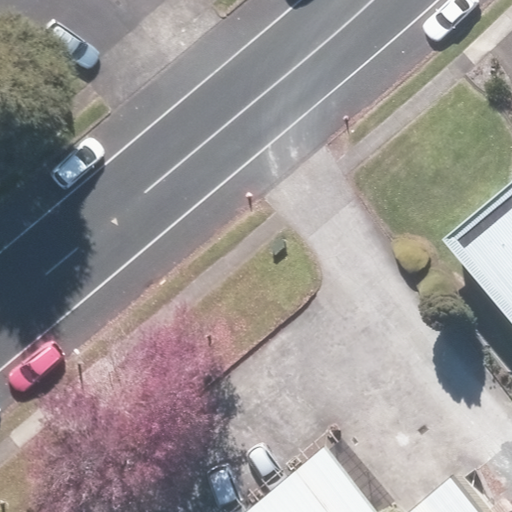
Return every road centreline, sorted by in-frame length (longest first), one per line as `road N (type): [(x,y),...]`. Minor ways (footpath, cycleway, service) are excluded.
road 1 (unclassified): [(0,314),(369,0)]
road 2 (unknown): [(222,127),(504,511)]
